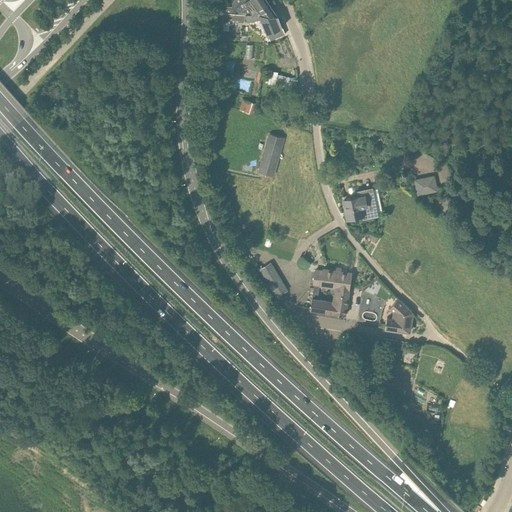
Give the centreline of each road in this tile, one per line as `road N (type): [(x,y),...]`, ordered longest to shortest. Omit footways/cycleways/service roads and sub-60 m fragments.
road 1 (trunk): [(435,511),(283,339),(216,249),(185,150),(187,0)]
road 2 (trunk): [(426,511),(259,366),(0,101)]
road 3 (trunk): [(0,137),(158,303),(386,511)]
road 4 (trunk): [(0,274),(350,511)]
road 5 (unclassified): [(312,103),(339,221),(436,337)]
road 6 (unclassified): [(436,337),(309,322)]
